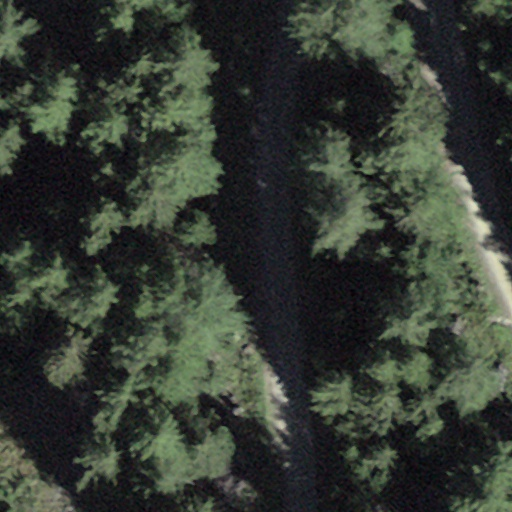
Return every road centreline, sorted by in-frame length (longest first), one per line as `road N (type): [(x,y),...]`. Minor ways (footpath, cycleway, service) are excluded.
road 1 (unclassified): [(301,511),(274,257),(282,63),(298,0)]
road 2 (unclassified): [(426,0),(445,93),(511,290)]
